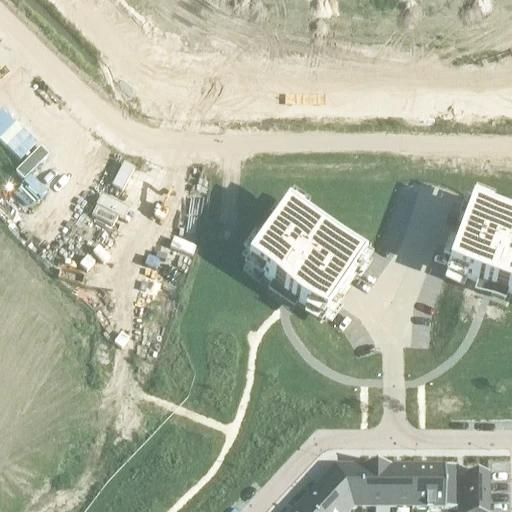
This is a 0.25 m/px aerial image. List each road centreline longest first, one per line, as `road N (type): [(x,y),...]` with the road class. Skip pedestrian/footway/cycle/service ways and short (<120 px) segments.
road 1 (residential): [(511,143),(125,138),(0,17)]
road 2 (residential): [(511,96),(170,95),(64,0)]
road 3 (residential): [(256,511),(321,441),(511,440)]
